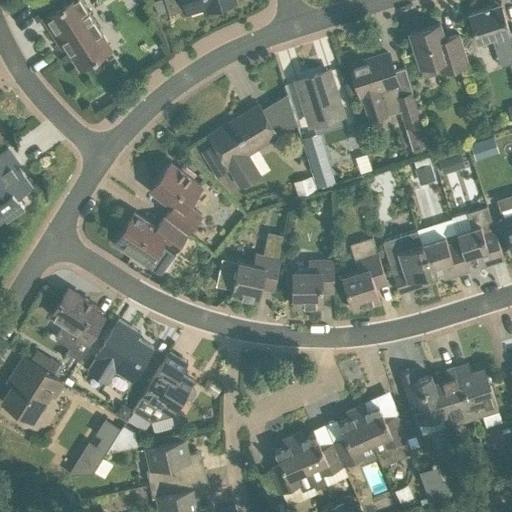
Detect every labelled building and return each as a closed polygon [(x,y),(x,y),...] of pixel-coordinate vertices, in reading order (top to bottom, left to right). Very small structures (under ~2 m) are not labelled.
[(81,0),(68,0),(43,16),(56,36),(59,34),(80,67),(111,47),(81,0)] [(154,0),(153,0),(159,13),(168,10),(169,12),(186,8),(187,12),(207,6),(208,9),(230,2),(229,0),(154,0)] [(511,29),(510,30),(503,8),(493,11),(492,6),(468,13),(477,42),(492,37),(501,65),(511,61),(511,29)] [(460,33),(445,38),(440,22),(409,32),(420,66),(421,66),(424,76),(469,62),(468,60),(462,41),(460,33)] [(388,52),(351,64),(361,95),(363,94),(370,119),(401,110),(406,126),(422,121),(413,92),(405,68),(394,71),(388,52)] [(328,71),(298,80),(311,122),(342,113),(328,71)] [(241,153),(276,131),(259,103),(209,134),(237,179),(252,171),(241,153)] [(322,142),(307,146),(319,186),(335,181),(322,142)] [(212,145),(202,151),(218,176),(227,170),(212,145)] [(484,145),(474,148),(478,161),(488,159),(484,145)] [(17,175),(20,173),(16,167),(20,163),(8,147),(0,153),(0,221),(5,217),(6,218),(24,205),(18,196),(27,189),(17,175)] [(461,155),(440,161),(444,174),(465,168),(461,155)] [(165,215),(186,232),(187,233),(202,213),(188,203),(202,185),(171,161),(150,189),(173,206),(165,215)] [(431,163),(416,168),(421,184),(436,179),(431,163)] [(311,176),(295,182),(299,194),(315,189),(311,176)] [(511,193),(511,194),(511,215),(503,218),(511,246),(511,193)] [(457,231),(459,239),(460,239),(467,261),(477,258),(480,266),(493,262),(491,256),(503,253),(495,228),(488,205),(466,211),(472,227),(457,231)] [(186,232),(165,215),(157,225),(135,211),(125,225),(130,228),(119,245),(133,255),(136,252),(149,261),(161,243),(172,251),(186,232)] [(399,291),(424,283),(421,275),(431,272),(422,242),(418,229),(383,240),(399,291)] [(378,252),(373,235),(350,243),(355,259),(358,269),(342,275),(352,308),(380,299),(374,281),(386,277),(378,252)] [(470,269),(467,261),(460,239),(459,239),(448,243),(445,235),(422,242),(431,272),(442,269),(444,277),(470,269)] [(281,258),(256,252),(254,263),(238,260),(231,294),(259,300),(263,281),(275,284),(281,258)] [(334,259),(308,259),(308,270),(293,270),(293,305),(322,305),(322,286),(334,286),(334,259)] [(106,317),(94,309),(97,304),(68,286),(51,314),(64,322),(55,336),(70,346),(67,350),(80,358),(106,317)] [(153,346),(129,331),(132,326),(119,318),(95,356),(96,357),(88,369),(107,381),(115,369),(132,380),(153,346)] [(194,380),(182,372),(187,364),(186,359),(170,350),(127,419),(143,429),(149,420),(151,420),(172,414),(172,415),(194,380)] [(49,392),(55,396),(65,382),(52,373),(24,356),(15,371),(20,375),(4,402),(32,419),(49,392)] [(51,357),(45,368),(56,375),(63,364),(51,357)] [(456,366),(473,417),(483,414),(487,426),(502,421),(498,409),(499,409),(485,366),(471,371),(468,362),(456,366)] [(447,425),(473,417),(456,366),(444,370),(447,378),(434,382),(434,383),(444,414),(447,425)] [(434,383),(434,382),(431,374),(417,378),(413,367),(401,371),(413,408),(397,413),(408,437),(422,432),(419,422),(444,414),(434,383)] [(213,381),(207,391),(216,397),(223,387),(213,381)] [(408,437),(397,413),(385,418),(379,404),(368,409),(365,402),(356,406),(372,441),(381,460),(411,446),(408,437)] [(130,410),(122,405),(117,413),(125,418),(130,410)] [(344,465),(364,456),(360,446),(372,441),(356,406),(347,410),(350,417),(339,422),(345,436),(333,441),(344,465)] [(97,432),(103,436),(112,441),(122,426),(117,424),(106,417),(105,418),(97,432)] [(135,431),(124,424),(107,451),(137,443),(135,431)] [(292,434),(316,489),(349,474),(344,465),(333,441),(322,446),(316,432),(305,436),(302,430),(292,434)] [(292,434),(283,438),(286,445),(275,450),(281,464),(270,469),(281,493),(283,492),(289,505),(318,492),(316,489),(292,434)] [(202,453),(198,450),(189,452),(186,438),(145,447),(150,468),(147,469),(150,483),(206,470),(202,453)] [(488,460),(493,475),(507,471),(502,456),(488,460)] [(180,511),(201,507),(198,494),(207,492),(210,488),(206,470),(150,483),(153,497),(156,496),(159,511),(180,511)] [(407,485),(395,490),(400,503),(412,498),(407,485)] [(345,511),(341,502),(326,508),(327,511),(345,511)]
